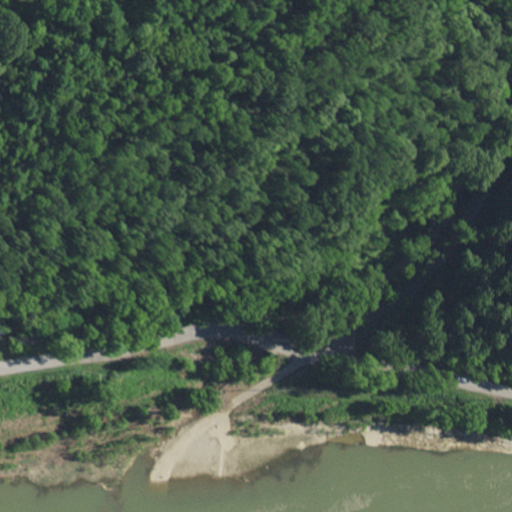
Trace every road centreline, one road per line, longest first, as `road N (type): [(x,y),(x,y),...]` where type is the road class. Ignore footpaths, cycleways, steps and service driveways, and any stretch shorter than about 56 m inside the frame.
road 1 (residential): [(246,329),(213,327),(0,366)]
road 2 (residential): [(511,387),(295,347)]
